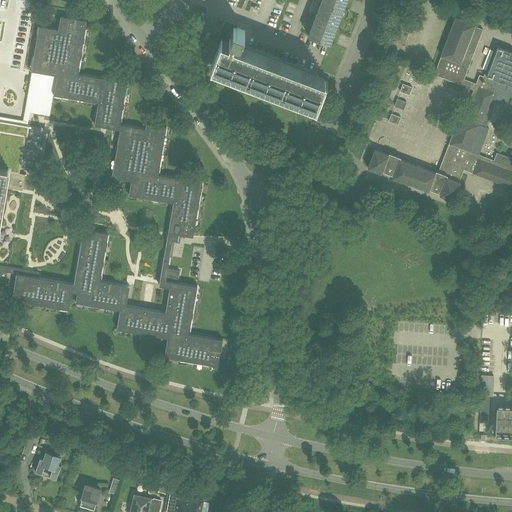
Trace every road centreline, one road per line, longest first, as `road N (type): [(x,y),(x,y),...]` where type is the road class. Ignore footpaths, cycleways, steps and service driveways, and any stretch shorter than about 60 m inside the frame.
road 1 (primary): [(274,437),(132,394),(0,341)]
road 2 (primary): [(0,372),(151,432),(269,464)]
road 3 (unclassified): [(274,437),(277,337),(251,186)]
road 4 (primary): [(269,464),(511,502)]
road 5 (primary): [(511,478),(274,437)]
road 6 (residential): [(251,186),(326,126),(372,0)]
road 7 (unclassified): [(251,186),(143,39)]
